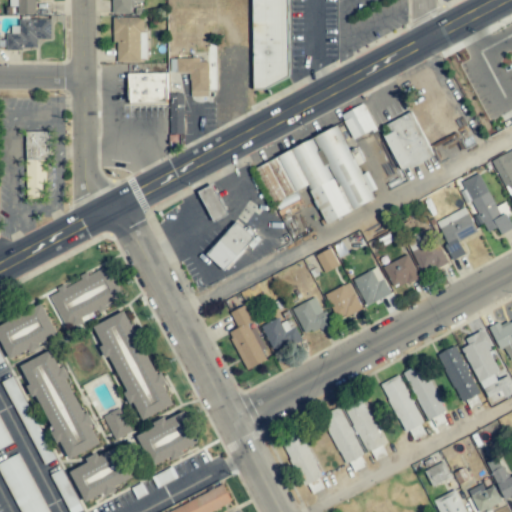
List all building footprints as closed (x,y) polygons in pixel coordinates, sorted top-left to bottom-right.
[(8,0),(9,6),(17,6),(17,15),(36,14),(35,0),(8,0)] [(112,0),(113,14),(132,13),(132,1),(143,0),(112,0)] [(251,0),(253,85),(289,85),(287,0),(251,0)] [(146,61),(144,17),(112,18),(112,42),(116,42),(117,62),(146,61)] [(6,34),(6,49),(37,49),(37,40),(51,39),(51,19),(19,20),(19,33),(6,34)] [(209,96),(208,62),(199,62),(199,58),(176,58),(177,73),(190,73),(190,97),(209,96)] [(166,73),(128,74),(129,105),(167,104),(166,73)] [(170,134),(183,134),(183,94),(169,95),(170,134)] [(342,113),(350,138),(374,131),(366,105),(342,113)] [(432,157),(412,112),(380,127),(400,172),(432,157)] [(255,168),(276,211),(299,200),(295,192),(307,186),(324,224),(372,201),(337,126),(311,138),(312,141),(255,168)] [(24,132),(26,198),(48,197),(46,132),(24,132)] [(511,168),(511,167),(511,150),(491,160),(511,203),(511,168)] [(495,207),(479,174),(462,182),(486,232),(496,227),(500,235),(511,229),(511,226),(506,214),(509,212),(505,203),(495,207)] [(213,222),(227,215),(212,184),(198,191),(213,222)] [(465,255),(459,241),(476,233),(464,208),(435,222),(453,260),(465,255)] [(206,263),(219,275),(248,245),(251,248),(259,240),(237,220),(206,254),(210,258),(206,263)] [(447,262),(435,240),(411,253),(422,274),(447,262)] [(325,273),(338,265),(329,249),(315,256),(325,273)] [(394,290),(418,277),(406,255),(382,267),(394,290)] [(121,297),(108,267),(49,294),(64,329),(106,311),(103,305),(121,297)] [(390,294),(376,267),(352,280),(366,307),(390,294)] [(361,310),(348,283),(325,294),(338,321),(361,310)] [(303,335),(329,326),(318,297),(292,307),(303,335)] [(56,334),(42,304),(0,324),(0,341),(9,359),(27,350),(29,354),(41,348),(38,343),(56,334)] [(245,370),(267,360),(250,323),(252,322),(244,306),(229,313),(237,330),(228,334),(245,370)] [(172,404),(163,385),(126,311),(94,327),(102,345),(99,347),(104,358),(109,356),(126,391),(122,393),(128,403),(132,401),(141,420),(172,404)] [(290,319),(280,324),(277,318),(260,326),(272,350),(299,337),(290,319)] [(499,350),(504,348),(510,361),(511,360),(511,318),(489,329),(499,350)] [(511,392),(511,382),(509,375),(501,378),(480,332),(459,342),(488,404),(511,392)] [(459,403),(478,394),(455,346),(436,355),(459,403)] [(99,445),(68,378),(66,379),(53,351),(21,365),(65,460),(99,445)] [(403,371),(425,420),(443,412),(422,363),(403,371)] [(398,375),(380,384),(404,434),(409,432),(413,440),(427,433),(398,375)] [(344,407),(367,455),(385,447),(362,399),(344,407)] [(104,416),(113,440),(131,433),(121,409),(104,416)] [(338,409),(320,419),(350,473),(368,464),(338,409)] [(200,445),(185,410),(154,424),(155,427),(136,436),(150,467),(200,445)] [(0,447),(9,444),(0,422),(0,447)] [(302,486),(321,478),(302,433),(282,441),(302,486)] [(69,470),(84,503),(103,494),(133,480),(117,447),(69,470)] [(0,471),(20,511),(48,511),(19,453),(0,462),(0,471)] [(424,470),(431,486),(450,478),(444,462),(424,470)] [(504,501),(511,496),(511,476),(507,478),(499,462),(488,467),(504,501)] [(481,511),(501,504),(494,486),(483,490),(481,485),(468,490),(476,511),(481,511)] [(168,511),(214,511),(232,504),(223,486),(168,511)] [(438,511),(465,511),(455,490),(433,500),(438,511)]
